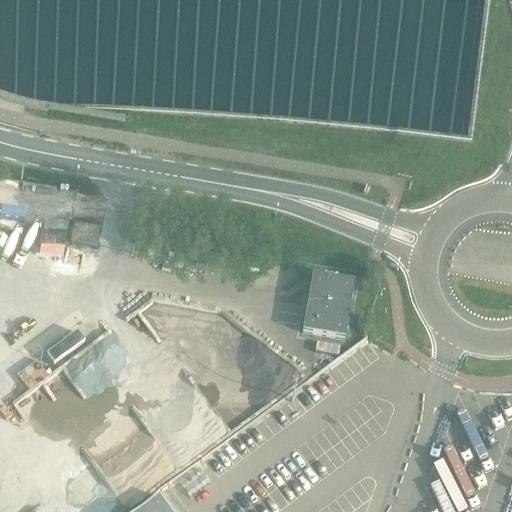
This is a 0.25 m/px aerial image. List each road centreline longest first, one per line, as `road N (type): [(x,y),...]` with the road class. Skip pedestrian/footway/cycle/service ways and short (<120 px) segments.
road 1 (motorway): [(0,60),(246,72),(511,99)]
road 2 (motorway): [(511,35),(117,0)]
road 3 (secondary): [(271,195),(0,142)]
road 4 (secondary): [(435,230),(328,197),(271,195)]
road 5 (secondary): [(271,195),(422,266)]
road 6 (secondary): [(422,266),(438,319),(478,344),(511,344)]
